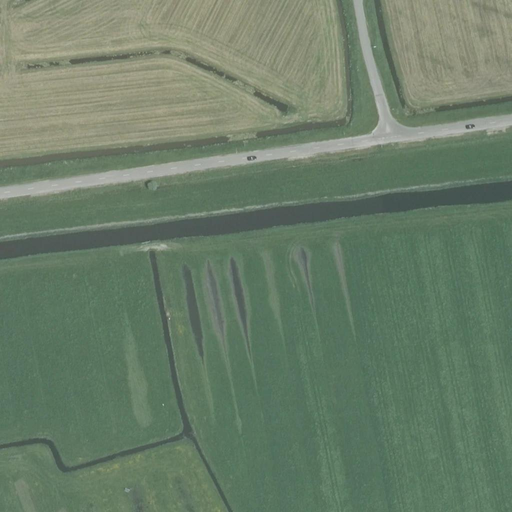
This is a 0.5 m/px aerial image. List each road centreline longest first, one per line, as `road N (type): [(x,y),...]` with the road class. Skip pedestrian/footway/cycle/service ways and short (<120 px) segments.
road 1 (secondary): [(0,192),(388,137)]
road 2 (tertiary): [(388,137),(356,0)]
road 3 (secondary): [(388,137),(511,119)]
